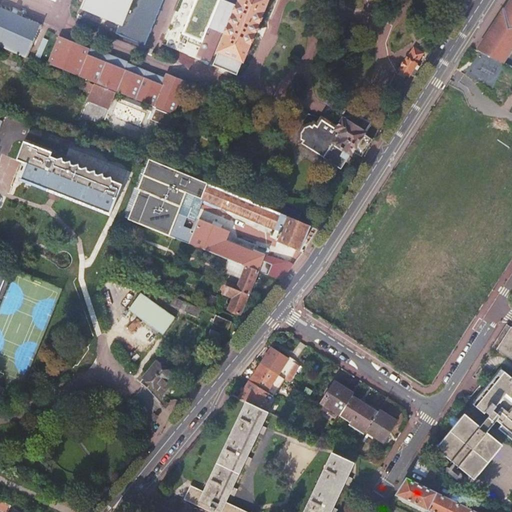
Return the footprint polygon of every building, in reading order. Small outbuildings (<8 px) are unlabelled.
[(89,0),(86,11),(121,26),(119,30),(117,34),(146,45),(152,30),(164,0),(89,0)] [(221,0),(194,0),(181,33),(205,42),(210,29),(221,0)] [(236,4),(225,0),(221,0),(210,29),(224,34),(236,4)] [(224,34),(216,54),(211,65),(238,75),(243,64),(256,31),(268,0),(237,0),(236,4),(224,34)] [(502,62),(511,46),(511,0),(505,10),(504,10),(478,50),(502,62)] [(0,6),(0,44),(28,57),(41,25),(3,8),(0,6)] [(167,74),(163,85),(145,78),(126,70),(106,62),(88,54),(90,48),(59,35),(47,64),(64,71),(78,77),(97,85),(117,93),(136,100),(153,108),(173,115),(175,116),(188,83),(167,74)] [(424,53),(415,47),(401,69),(404,71),(401,75),(404,78),(407,73),(410,74),(415,67),(419,69),(421,66),(417,63),(424,53)] [(480,79),(494,85),(498,73),(484,68),(480,79)] [(78,77),(64,71),(43,127),(143,165),(146,157),(154,160),(173,115),(153,108),(136,100),(117,93),(97,85),(78,77)] [(345,116),(338,127),(324,118),(319,125),(315,123),(314,125),(311,124),(305,126),(301,132),(302,139),(304,140),(302,143),(342,168),(354,150),(363,155),(373,138),(364,133),(371,122),(358,113),(345,116)] [(17,159),(26,162),(19,180),(110,215),(123,183),(51,155),(53,151),(25,140),(17,159)] [(268,256),(255,250),(254,251),(227,240),(230,231),(196,217),(204,199),(279,232),(278,236),(280,236),(277,242),(301,252),(312,226),(309,225),(302,222),(273,210),(154,160),(146,157),(143,165),(124,217),(128,219),(228,259),(240,264),(247,267),(247,266),(258,270),(258,271),(268,275),(272,266),(272,265),(266,262),(268,256)] [(273,210),(302,222),(304,217),(275,205),(273,210)] [(312,226),(319,229),(322,224),(313,219),(309,225),(312,226)] [(237,270),(240,264),(228,259),(225,265),(237,270)] [(291,263),(281,270),(273,277),(281,280),(295,265),(291,263)] [(249,294),(258,271),(258,270),(247,266),(247,267),(239,286),(225,281),(223,284),(249,294)] [(281,270),(272,266),(268,275),(273,277),(281,270)] [(0,292),(8,272),(0,268),(0,292)] [(241,314),(249,294),(223,284),(221,289),(225,290),(224,292),(234,297),(229,309),(241,314)] [(140,292),(129,309),(163,333),(175,317),(140,292)] [(201,308),(174,297),(171,304),(198,316),(201,308)] [(206,299),(204,303),(220,310),(222,305),(206,299)] [(232,321),(216,314),(212,322),(228,329),(232,321)] [(243,321),(237,319),(235,324),(240,327),(243,321)] [(511,327),(507,324),(492,346),(511,358),(511,327)] [(220,333),(211,329),(209,334),(218,338),(220,333)] [(128,343),(124,347),(135,357),(139,352),(128,343)] [(272,347),(261,363),(285,379),(289,381),(299,365),(272,347)] [(166,379),(172,372),(157,361),(144,377),(163,392),(170,384),(166,379)] [(261,363),(250,381),(267,392),(272,384),(279,388),(285,379),(261,363)] [(511,375),(501,366),(490,380),(470,404),(483,415),(486,412),(490,414),(480,426),(464,413),(436,447),(474,480),(503,445),(487,432),(496,421),(502,425),(498,429),(511,439),(511,375)] [(176,376),(172,372),(166,379),(170,384),(176,376)] [(339,415),(353,394),(355,391),(334,378),(317,405),(338,418),(339,415)] [(250,381),(239,398),(247,402),(264,410),(269,402),(265,399),(269,393),(267,392),(250,381)] [(269,393),(274,396),(279,388),(272,384),(267,392),(269,393)] [(269,402),(274,396),(269,393),(265,399),(269,402)] [(366,431),(379,410),(353,394),(339,415),(350,421),(349,423),(357,429),(359,427),(366,431)] [(264,410),(247,402),(206,488),(204,492),(192,486),(187,498),(215,511),(245,511),(226,503),(231,492),(233,487),(245,462),(248,456),(260,431),(263,425),(269,412),(264,410)] [(398,419),(380,408),(379,410),(366,431),(384,442),(398,419)] [(330,511),(333,507),(346,481),(349,476),(355,463),(333,453),(333,454),(304,511),(330,511)] [(418,460),(413,471),(428,478),(430,475),(436,478),(440,471),(418,460)] [(476,511),(407,478),(397,494),(433,511),(476,511)] [(0,506),(8,511),(11,505),(1,500),(0,501),(0,506)]
